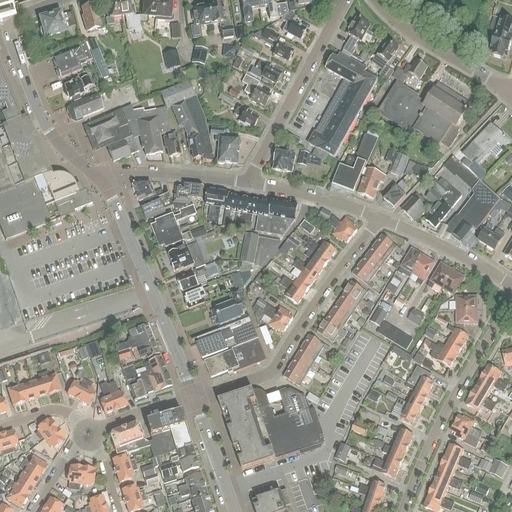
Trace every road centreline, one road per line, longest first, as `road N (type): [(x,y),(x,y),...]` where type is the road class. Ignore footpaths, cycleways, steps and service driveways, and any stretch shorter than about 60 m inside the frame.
road 1 (residential): [(193,395),(265,378),(379,218)]
road 2 (residential): [(402,511),(442,416),(511,299)]
road 3 (tertiary): [(193,395),(103,180)]
road 4 (residential): [(249,183),(344,0)]
road 5 (tertiary): [(103,180),(49,131),(4,20)]
road 6 (residential): [(497,87),(370,0)]
road 7 (residential): [(511,284),(379,218)]
road 8 (residential): [(249,183),(150,173),(103,180)]
road 9 (residential): [(379,218),(249,183)]
road 10 (tertiary): [(235,511),(193,395)]
